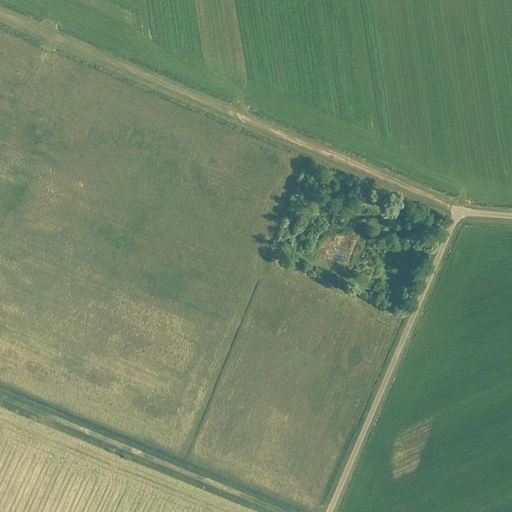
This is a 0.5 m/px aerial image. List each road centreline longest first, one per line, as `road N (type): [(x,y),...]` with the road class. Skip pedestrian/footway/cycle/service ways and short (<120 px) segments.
road 1 (track): [(457,213),(0,17)]
road 2 (unclassified): [(327,511),(457,213)]
